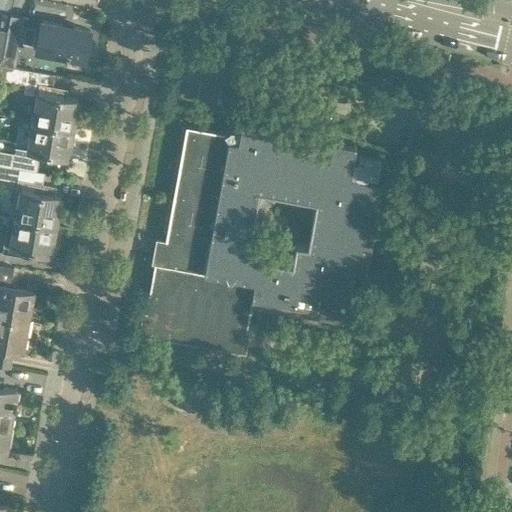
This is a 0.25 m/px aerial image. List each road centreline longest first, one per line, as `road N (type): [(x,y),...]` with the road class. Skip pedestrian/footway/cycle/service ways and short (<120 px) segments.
road 1 (unclassified): [(49,511),(143,0)]
road 2 (tertiary): [(362,5),(511,45)]
